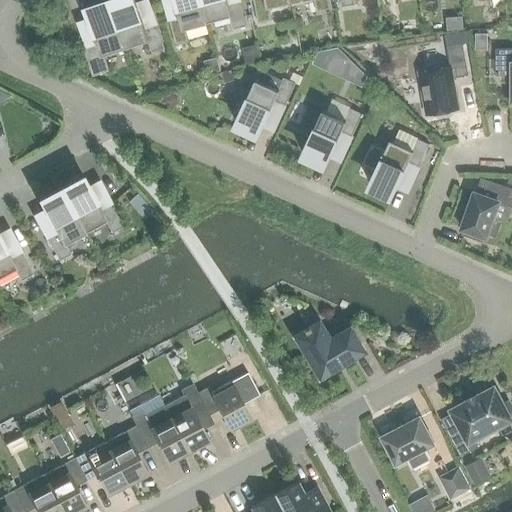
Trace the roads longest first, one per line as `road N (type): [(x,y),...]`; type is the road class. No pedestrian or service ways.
road 1 (residential): [(417,252),(114,113)]
road 2 (residential): [(335,420),(511,321)]
road 3 (residential): [(163,511),(335,420)]
road 4 (residential): [(114,113),(97,136),(0,188)]
road 5 (residential): [(114,113),(0,60)]
